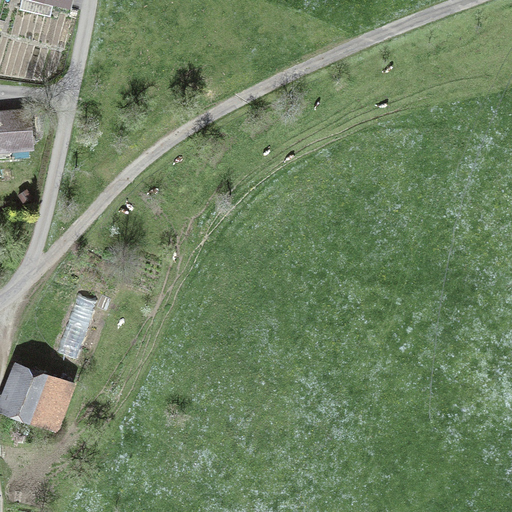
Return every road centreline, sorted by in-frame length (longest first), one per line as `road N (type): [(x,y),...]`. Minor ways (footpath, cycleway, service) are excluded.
road 1 (track): [(22,282),(139,164),(191,126),(300,70),(471,0)]
road 2 (residential): [(0,302),(31,263),(70,101)]
